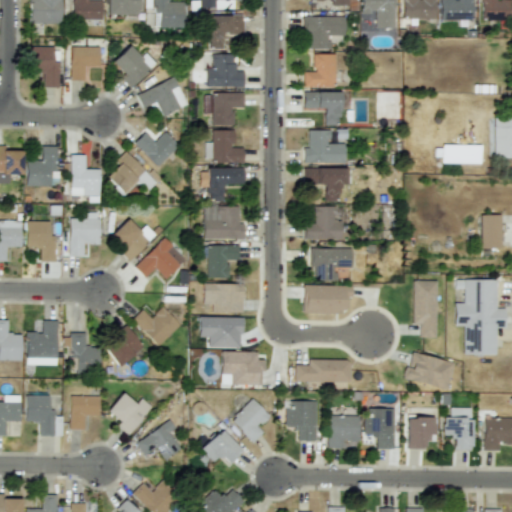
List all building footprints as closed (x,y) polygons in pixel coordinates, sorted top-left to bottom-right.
[(26,0),(27,23),(58,23),(57,0),(26,0)] [(98,0),(89,0),(85,0),(84,0),(69,0),(70,19),(99,19),(98,0)] [(136,0),(104,0),(104,14),(136,15),(136,0)] [(166,0),(150,0),(151,27),(181,27),(181,1),(166,1),(166,0)] [(392,28),(392,0),(359,0),(359,13),(366,13),(366,19),(373,19),(373,27),(392,28)] [(400,0),(400,18),(433,18),(433,0),(400,0)] [(470,0),(437,0),(437,19),(470,20),(470,0)] [(478,0),(479,20),(508,19),(507,0),(478,0)] [(240,14),(204,15),(204,49),(220,48),(220,36),(241,36),(240,14)] [(327,49),(327,34),(342,34),(342,16),(302,15),(301,48),(327,49)] [(143,52),(138,57),(126,44),(109,61),(121,74),(117,77),(127,87),(153,63),(143,52)] [(81,80),(82,66),(96,66),(97,46),(67,46),(67,80),(81,80)] [(56,47),(28,47),(28,72),(40,72),(40,86),(55,87),(56,47)] [(241,71),(232,71),(232,54),(209,53),(208,68),(203,68),(203,86),(241,86),(241,71)] [(301,71),(300,86),(332,86),(333,54),(311,53),(311,71),(301,71)] [(148,104),(153,118),(184,105),(172,77),(133,93),(139,108),(148,104)] [(337,91),(300,92),(300,108),(321,107),(322,125),(338,125),(337,91)] [(241,92),(208,92),(208,112),(209,112),(209,124),(230,124),(231,107),(240,107),(241,92)] [(491,157),(511,157),(511,116),(492,116),(491,157)] [(241,147),(231,147),(231,130),(209,129),(209,142),(202,142),(201,158),(210,158),(210,162),(240,162),(241,147)] [(300,162),(341,163),(342,144),(327,143),(327,130),(305,129),(305,147),(301,147),(300,162)] [(155,166),(175,145),(161,132),(151,142),(141,132),(131,143),(155,166)] [(478,145),(439,144),(439,162),(478,163),(478,145)] [(22,159),(23,185),(54,184),(53,145),(37,146),(38,159),(22,159)] [(0,174),(0,182),(6,182),(6,174),(19,174),(19,150),(0,149),(0,174)] [(122,196),(143,172),(122,153),(101,176),(122,196)] [(67,195),(96,195),(96,168),(82,169),(81,154),(66,154),(67,195)] [(241,167),(204,167),(204,200),(219,200),(219,184),(240,184),(241,167)] [(301,183),(322,184),(322,201),(337,201),(337,184),(344,184),(344,167),(301,167),(301,183)] [(200,239),(241,238),(240,223),(236,223),(236,205),(199,206),(200,239)] [(301,238),(338,239),(339,220),(333,220),(333,206),(311,205),(311,223),(302,223),(301,238)] [(65,255),(80,255),(80,243),(95,243),(96,212),(82,212),(82,218),(65,218),(65,255)] [(478,248),(498,247),(498,214),(477,214),(478,248)] [(142,224),(137,230),(124,218),(104,238),(127,260),(152,234),(142,224)] [(18,220),(0,219),(0,260),(3,261),(3,246),(17,247),(18,220)] [(49,220),(22,220),(22,247),(35,247),(35,260),(49,260),(49,220)] [(151,267),(163,278),(182,258),(160,237),(131,267),(142,277),(151,267)] [(235,245),(203,244),(203,252),(202,277),(227,277),(227,261),(235,261),(235,245)] [(348,247),(307,248),(307,266),(312,266),(312,280),(348,279),(348,247)] [(493,279),(452,279),(452,288),(460,288),(460,303),(451,303),(451,325),(460,325),(460,355),(494,355),(493,327),(502,327),(502,308),(493,308),(493,279)] [(433,280),(409,280),(409,323),(416,323),(416,337),(433,337),(433,280)] [(209,312),(239,312),(239,283),(199,283),(199,303),(209,303),(209,312)] [(347,313),(347,285),(299,285),(299,312),(347,313)] [(154,346),(177,325),(159,306),(147,317),(140,308),(129,318),(154,346)] [(195,336),(204,336),(204,346),(238,347),(238,317),(196,316),(195,336)] [(0,359),(18,359),(18,333),(4,333),(4,319),(0,319),(0,359)] [(23,364),(53,365),(54,320),(39,320),(39,332),(23,332),(23,364)] [(112,332),(115,337),(101,345),(113,365),(140,349),(124,324),(112,332)] [(96,368),(96,345),(83,345),(83,333),(68,333),(69,369),(96,368)] [(217,350),(217,373),(227,374),(226,384),(258,385),(258,372),(261,372),(262,360),(253,359),(253,351),(217,350)] [(450,362),(407,351),(401,379),(444,389),(450,362)] [(291,365),(291,382),(346,381),(346,359),(304,360),(304,365),(291,365)] [(125,435),(149,406),(138,398),(134,403),(119,392),(104,411),(118,422),(114,426),(125,435)] [(17,421),(17,395),(0,395),(0,402),(0,401),(0,434),(3,435),(3,420),(17,421)] [(23,421),(36,422),(36,435),(58,435),(58,421),(50,421),(51,410),(46,410),(46,395),(23,395),(23,421)] [(96,416),(96,396),(67,395),(66,429),(81,429),(81,415),(96,416)] [(226,420),(249,442),(259,431),(254,427),(265,415),(247,398),(226,420)] [(312,400),(281,401),(281,426),(293,426),(293,440),(312,440),(312,400)] [(469,408),(447,407),(447,417),(440,416),(440,434),(449,435),(448,449),(468,450),(469,408)] [(361,435),(373,436),(373,448),(390,448),(391,408),(361,408),(361,435)] [(339,448),(340,441),(355,441),(355,416),(325,415),(324,447),(339,448)] [(432,434),(432,417),(402,417),(403,449),(423,448),(423,434),(432,434)] [(480,419),(481,450),(496,450),(495,444),(511,443),(511,442),(511,418),(480,419)] [(178,448),(167,433),(173,429),(166,419),(132,443),(141,455),(153,447),(162,460),(178,448)] [(209,462),(217,455),(225,464),(239,451),(217,428),(196,448),(209,462)] [(139,482),(129,493),(147,511),(162,511),(179,497),(161,478),(147,491),(139,482)] [(209,488),(191,508),(194,511),(228,511),(240,500),(227,488),(219,498),(209,488)] [(21,511),(52,511),(52,494),(38,494),(38,509),(22,508),(21,511)] [(16,511),(17,498),(0,497),(0,511),(16,511)] [(135,511),(125,501),(113,511),(135,511)] [(81,511),(82,503),(67,502),(66,511),(81,511)]
